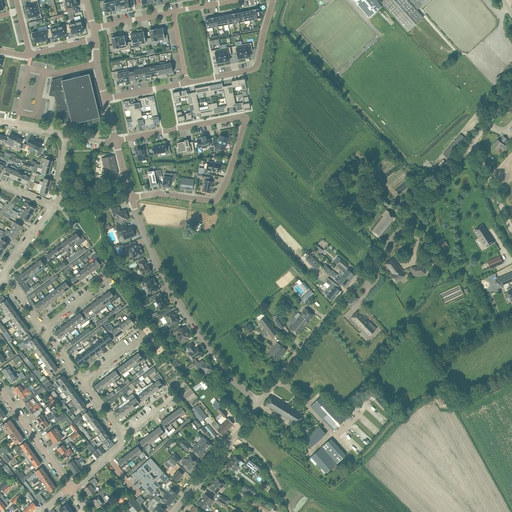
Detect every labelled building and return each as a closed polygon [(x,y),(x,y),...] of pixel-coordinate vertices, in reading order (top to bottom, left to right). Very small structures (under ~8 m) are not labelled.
[(39,9),(37,0),(34,0),(31,1),(31,4),(25,6),(25,7),(24,7),(25,12),(39,9)] [(71,7),(78,5),(77,4),(78,4),(76,0),(73,0),(63,3),(66,12),(72,10),(71,7)] [(108,0),(106,0),(99,1),(100,8),(104,7),(105,12),(111,11),(110,11),(108,0)] [(124,0),(126,8),(131,7),(132,7),(131,3),(134,3),(133,0),(124,0)] [(374,13),(374,12),(375,11),(376,12),(381,7),(375,0),(353,0),(369,18),(374,13)] [(381,0),(380,1),(407,32),(423,18),(416,10),(419,8),(421,6),(421,7),(429,0),(381,0)] [(42,18),(39,9),(25,12),(27,17),(28,18),(35,16),(35,19),(42,18)] [(81,22),(81,19),(74,20),(74,21),(77,30),(77,32),(84,31),(82,25),(83,25),(82,22),(81,22)] [(77,30),(74,21),(69,23),(69,24),(66,25),(68,33),(71,32),(71,34),(77,32),(77,30)] [(59,37),(57,27),(56,25),(50,26),(50,29),(47,29),(49,37),(52,37),(53,38),(59,37)] [(68,33),(66,25),(57,27),(59,37),(65,35),(65,33),(68,33)] [(49,37),(47,29),(46,26),(37,28),(38,30),(38,32),(41,41),(47,40),(46,38),(49,37)] [(156,29),(158,40),(164,39),(165,41),(168,41),(167,34),(164,35),(162,28),(156,29)] [(156,29),(149,30),(151,38),(148,38),(149,44),(159,43),(158,40),(156,29)] [(41,41),(38,32),(38,30),(32,32),(32,34),(31,34),(32,37),(33,37),(34,43),(41,41)] [(148,38),(145,39),(143,32),(142,32),(142,31),(138,32),(138,33),(137,33),(139,46),(149,44),(148,38)] [(139,46),(137,33),(130,34),(132,41),(129,42),(130,48),(139,46)] [(122,35),(119,36),(118,37),(120,50),(130,48),(129,42),(126,43),(124,35),(123,36),(122,35)] [(118,36),(111,38),(112,45),(109,46),(111,52),(120,50),(118,37),(118,36)] [(251,43),(241,45),(244,58),(249,57),(250,57),(249,50),(252,49),(251,43)] [(244,58),(241,45),(232,47),(233,53),(237,52),(238,59),(239,59),(244,58)] [(230,47),(220,49),(223,63),(228,62),(228,61),(229,61),(228,54),(231,53),(230,47)] [(223,63),(220,49),(211,51),(212,57),(215,56),(217,63),(218,63),(223,63)] [(114,72),(115,78),(118,77),(119,83),(125,82),(122,70),(114,72)] [(95,83),(91,84),(89,74),(76,77),(75,77),(70,78),(69,76),(65,77),(52,80),(52,79),(52,80),(51,84),(50,84),(49,88),(50,88),(49,93),(49,92),(50,92),(51,95),(54,96),(54,97),(56,104),(57,108),(60,120),(61,124),(71,122),(72,123),(72,124),(87,120),(91,119),(92,124),(100,122),(99,117),(97,107),(101,106),(101,107),(95,82),(95,83)] [(231,85),(227,86),(229,97),(234,96),(232,88),(241,86),(241,89),(246,88),(245,78),(231,81),(231,85)] [(229,97),(227,86),(223,86),(222,83),(208,86),(210,95),(215,94),(215,91),(223,90),(225,98),(229,97)] [(196,92),(191,93),(193,104),(198,103),(197,95),(205,93),(205,96),(210,95),(208,86),(195,88),(196,92)] [(193,104),(191,93),(187,93),(186,90),(172,93),(174,102),(179,101),(179,98),(187,97),(189,105),(193,104)] [(235,104),(234,96),(229,97),(231,108),(236,107),(236,110),(250,108),(248,98),(243,99),(244,102),(235,104)] [(143,98),(145,107),(150,106),(151,112),(157,111),(154,99),(150,100),(149,97),(143,98)] [(231,108),(229,97),(225,98),(226,105),(218,107),(217,104),(212,105),(214,115),(228,112),(227,108),(231,108)] [(140,108),(145,107),(143,98),(137,99),(138,102),(134,103),(136,115),(142,114),(140,108)] [(130,110),(131,116),(136,115),(134,103),(130,104),(129,101),(123,102),(125,111),(130,110)] [(200,111),(198,103),(193,104),(196,115),(200,114),(201,117),(214,115),(212,105),(208,106),(208,109),(200,111)] [(196,115),(193,104),(189,105),(190,112),(182,114),(181,112),(176,113),(178,122),(192,119),(191,115),(196,115)] [(147,118),(149,128),(155,127),(155,123),(159,122),(157,111),(151,112),(152,117),(147,118)] [(142,114),(136,115),(138,126),(143,125),(143,129),(149,128),(147,118),(143,119),(142,114)] [(134,127),(138,126),(136,115),(131,116),(132,121),(127,122),(129,132),(135,131),(134,127)] [(3,142),(12,146),(16,137),(14,136),(10,134),(8,138),(6,137),(3,142)] [(224,149),(226,143),(229,143),(229,142),(231,136),(226,134),(225,137),(222,136),(220,136),(220,137),(217,145),(214,144),(214,151),(217,151),(217,148),(224,149)] [(460,135),(443,155),(449,160),(466,140),(460,135)] [(210,147),(213,146),(213,138),(208,139),(206,140),(205,136),(201,137),(201,138),(196,139),(198,148),(202,147),(202,148),(207,147),(207,146),(210,145),(210,147)] [(498,140),(492,146),(501,153),(504,150),(500,147),(503,144),(504,142),(507,144),(509,141),(503,136),(499,141),(498,140)] [(20,151),(22,148),(23,146),(20,145),(23,140),(19,138),(18,138),(16,137),(12,146),(20,151)] [(32,148),(35,141),(33,140),(29,138),(26,145),(24,143),(23,146),(22,148),(24,149),(26,145),(29,146),(27,149),(30,151),(32,148)] [(177,153),(186,151),(186,152),(191,152),(191,153),(194,152),(192,142),(188,143),(188,140),(184,140),(184,141),(176,143),(177,146),(176,146),(177,153)] [(35,141),(32,148),(38,151),(38,152),(41,154),(44,148),(41,147),(42,144),(38,142),(35,141)] [(170,154),(169,146),(165,146),(165,144),(152,147),(153,154),(165,152),(166,155),(170,154)] [(136,155),(137,160),(146,158),(144,149),(135,151),(136,154),(136,155)] [(44,158),(42,158),(40,165),(50,168),(51,165),(52,161),(50,160),(51,157),(45,155),(44,158)] [(113,156),(102,158),(106,176),(118,173),(113,156)] [(204,169),(203,173),(209,174),(210,170),(218,172),(220,164),(208,161),(206,169),(204,169)] [(50,168),(40,165),(35,163),(34,167),(42,169),(41,172),(49,174),(50,174),(51,171),(50,171),(50,170),(50,168)] [(11,165),(10,168),(6,167),(3,174),(9,177),(14,166),(11,165)] [(18,172),(15,171),(16,167),(14,166),(9,177),(15,179),(18,172)] [(157,185),(154,170),(148,172),(150,186),(157,185)] [(23,174),(20,182),(26,184),(29,177),(31,173),(25,171),(23,174)] [(23,174),(18,172),(15,179),(20,182),(23,174)] [(33,172),(30,181),(34,182),(36,177),(38,177),(39,174),(33,172)] [(202,191),(211,193),(211,188),(212,189),(212,186),(213,182),(207,181),(208,179),(209,179),(210,175),(202,173),(201,178),(205,178),(204,180),(202,191)] [(166,187),(166,188),(169,188),(169,187),(170,187),(171,181),(175,181),(176,174),(171,174),(171,177),(164,176),(163,186),(166,187)] [(50,184),(51,180),(44,178),(43,182),(40,181),(39,183),(40,183),(39,184),(42,185),(49,187),(50,184)] [(182,178),(180,188),(192,190),(193,180),(182,178)] [(49,187),(42,185),(40,192),(47,194),(49,189),(48,189),(49,187)] [(387,207),(391,202),(383,196),(379,201),(387,207)] [(13,201),(11,203),(15,205),(18,202),(20,200),(16,197),(13,201)] [(25,202),(23,205),(26,207),(24,211),(31,215),(35,208),(28,205),(25,202)] [(121,211),(119,206),(111,209),(114,217),(116,216),(119,223),(129,220),(125,210),(121,211)] [(8,208),(5,212),(11,216),(14,217),(16,213),(8,208)] [(18,213),(17,215),(21,217),(23,218),(27,221),(29,218),(30,219),(32,215),(31,215),(24,211),(21,209),(19,212),(18,213)] [(391,223),(395,218),(386,210),(370,230),(379,238),(392,224),(391,223)] [(11,229),(18,233),(21,226),(15,222),(11,229)] [(126,225),(126,224),(116,228),(119,236),(122,235),(124,240),(135,236),(132,227),(127,229),(125,225),(126,225)] [(483,225),(475,230),(480,237),(479,237),(481,240),(483,243),(487,241),(488,243),(489,244),(490,245),(492,243),(495,242),(489,234),(488,232),(483,225)] [(18,233),(11,229),(9,232),(6,230),(4,233),(7,235),(14,239),(18,233)] [(71,237),(75,243),(77,246),(82,242),(83,242),(85,240),(81,235),(79,237),(76,233),(71,237)] [(75,243),(71,237),(66,241),(70,247),(75,243)] [(0,247),(4,250),(5,250),(6,250),(9,245),(8,245),(8,244),(1,239),(1,240),(0,239),(0,247)] [(68,249),(70,247),(66,241),(65,241),(64,240),(62,242),(63,243),(61,244),(65,251),(67,253),(70,252),(68,249)] [(129,251),(132,258),(142,254),(140,246),(137,248),(135,242),(122,247),(123,250),(125,249),(126,252),(129,251)] [(439,253),(449,247),(446,242),(436,249),(439,253)] [(58,247),(56,248),(60,254),(65,251),(61,244),(60,244),(59,244),(57,245),(58,247)] [(55,258),(60,254),(56,248),(51,252),(55,258)] [(50,262),(55,258),(51,252),(45,256),(50,262)] [(97,261),(101,259),(97,253),(91,258),(93,261),(91,263),(95,269),(96,269),(96,270),(99,268),(98,267),(100,265),(97,261)] [(488,261),(491,268),(503,263),(500,256),(488,261)] [(306,261),(316,270),(320,267),(310,257),(306,261)] [(406,275),(396,262),(393,258),(384,265),(387,269),(392,275),(391,276),(395,283),(406,275)] [(350,280),(354,275),(347,269),(348,269),(348,267),(347,267),(348,265),(341,259),(335,266),(344,273),(345,272),(348,275),(347,277),(350,280)] [(40,270),(45,266),(40,260),(35,264),(40,270)] [(147,265),(144,260),(138,262),(140,268),(139,268),(142,275),(151,271),(148,265),(147,265)] [(91,263),(86,267),(90,273),(95,269),(91,263)] [(40,270),(35,264),(30,267),(35,274),(40,270)] [(90,273),(86,267),(84,265),(82,266),(83,268),(81,271),(85,277),(90,273)] [(418,275),(425,274),(423,265),(411,267),(412,274),(418,273),(418,275)] [(326,266),(323,269),(328,274),(331,271),(326,266)] [(25,271),(30,277),(35,274),(30,267),(25,271)] [(83,278),(85,277),(81,271),(79,268),(76,270),(78,272),(75,274),(80,281),(80,280),(81,281),(83,279),(83,278)] [(30,277),(25,271),(18,276),(19,278),(21,277),(23,279),(24,281),(30,277)] [(342,275),(339,273),(334,279),(344,288),(350,280),(347,277),(348,275),(345,272),(344,273),(342,275)] [(511,280),(511,272),(497,278),(500,286),(511,280)] [(75,284),(80,281),(75,274),(70,278),(75,284)] [(148,288),(151,293),(159,289),(159,288),(160,286),(159,285),(158,284),(157,283),(157,284),(156,285),(153,278),(149,280),(147,277),(141,280),(145,290),(148,288)] [(330,285),(323,293),(327,295),(326,296),(328,297),(332,301),(340,291),(337,288),(338,287),(328,278),(325,282),(330,285)] [(303,281),(300,284),(306,291),(309,289),(303,281)] [(65,282),(60,286),(65,292),(70,288),(65,282)] [(63,294),(65,292),(60,286),(55,290),(60,296),(61,297),(63,295),(63,294)] [(459,286),(440,294),(444,303),(463,295),(459,286)] [(55,300),(60,296),(55,290),(50,293),(55,300)] [(109,291),(104,295),(109,301),(111,304),(119,298),(115,293),(112,295),(109,291)] [(26,298),(28,301),(35,295),(33,292),(26,298)] [(53,301),(55,300),(50,293),(45,297),(50,303),(51,304),(53,302),(53,301)] [(355,293),(346,302),(351,308),(360,297),(355,293)] [(44,307),(50,303),(45,297),(43,294),(41,296),(43,299),(40,301),(44,307)] [(104,305),(109,301),(104,295),(103,294),(101,296),(101,297),(99,299),(104,305)] [(158,310),(160,309),(160,310),(165,308),(165,307),(168,305),(166,300),(167,300),(164,294),(155,298),(157,301),(156,302),(158,306),(156,307),(156,308),(157,310),(158,310)] [(99,299),(98,298),(96,300),(96,301),(94,302),(101,311),(106,307),(104,305),(99,299)] [(4,309),(10,305),(6,299),(5,300),(3,302),(0,304),(2,307),(0,308),(0,309),(1,311),(4,309)] [(44,307),(40,301),(35,305),(34,303),(31,305),(35,310),(37,309),(39,311),(40,311),(43,310),(42,309),(44,307)] [(91,305),(89,306),(94,312),(95,315),(101,311),(94,302),(93,302),(91,304),(91,305)] [(8,314),(14,310),(10,305),(4,309),(6,312),(4,314),(6,316),(8,314)] [(89,316),(94,312),(89,306),(84,310),(84,311),(82,312),(89,321),(92,319),(89,316)] [(314,315),(305,308),(297,319),(306,326),(314,315)] [(167,328),(169,327),(179,322),(178,321),(179,321),(177,318),(176,317),(177,317),(176,316),(176,317),(175,315),(175,314),(174,311),(171,312),(169,309),(157,316),(158,319),(160,319),(164,317),(167,323),(166,325),(165,325),(165,326),(166,327),(167,328)] [(12,319),(18,315),(14,310),(8,314),(12,319)] [(350,319),(353,322),(368,336),(377,328),(358,310),(350,319)] [(79,323),(84,319),(80,313),(74,317),(79,323)] [(277,333),(262,313),(256,317),(272,337),(277,333)] [(128,316),(129,318),(124,321),(129,328),(134,324),(132,321),(136,319),(131,314),(128,316)] [(18,315),(12,319),(9,321),(13,326),(22,320),(18,315)] [(79,323),(74,317),(69,321),(75,328),(77,327),(76,325),(79,323)] [(278,317),(274,320),(281,329),(285,326),(278,317)] [(303,329),(306,326),(297,319),(289,329),(297,335),(302,328),(303,329)] [(22,320),(13,326),(17,331),(25,325),(22,320)] [(66,322),(67,323),(64,325),(71,333),(76,329),(75,328),(69,321),(68,320),(66,322)] [(124,331),(129,328),(124,321),(122,323),(119,320),(117,322),(119,325),(124,331)] [(103,324),(109,332),(112,330),(106,322),(103,324)] [(250,323),(246,326),(250,332),(254,329),(250,323)] [(25,325),(17,331),(19,335),(19,336),(20,338),(23,336),(23,334),(29,330),(25,325)] [(71,333),(64,325),(59,328),(66,337),(71,333)] [(124,331),(119,325),(112,331),(116,337),(124,331)] [(179,327),(171,331),(174,335),(176,334),(181,343),(190,337),(187,332),(185,330),(186,329),(184,327),(180,329),(179,327)] [(59,342),(62,340),(62,339),(65,336),(66,337),(59,328),(54,332),(56,335),(54,336),(59,342)] [(108,334),(102,338),(106,344),(112,340),(108,334)] [(39,343),(35,338),(29,342),(26,344),(29,347),(27,348),(28,350),(33,347),(39,343)] [(101,348),(106,344),(102,338),(97,343),(101,348)] [(96,353),(101,348),(97,343),(94,345),(92,342),(89,344),(91,347),(96,353)] [(36,352),(42,348),(39,343),(33,347),(34,349),(31,352),(33,355),(36,352)] [(195,348),(192,343),(186,347),(189,352),(188,353),(193,360),(202,353),(197,347),(195,348)] [(277,362),(287,350),(281,345),(271,357),(277,362)] [(76,349),(74,346),(67,352),(69,355),(73,352),(73,351),(76,349)] [(91,347),(86,351),(90,357),(96,353),(91,347)] [(46,353),(45,351),(45,350),(44,348),(43,348),(42,348),(36,352),(40,357),(46,353)] [(85,361),(90,357),(86,351),(80,355),(85,361)] [(46,353),(40,357),(44,362),(50,358),(46,353)] [(138,353),(133,357),(138,364),(144,359),(145,360),(147,359),(142,353),(140,355),(138,353)] [(18,355),(3,365),(5,368),(2,371),(6,377),(15,370),(12,366),(22,360),(18,355)] [(79,365),(85,361),(80,355),(75,359),(79,365)] [(139,365),(138,364),(133,357),(128,361),(133,367),(134,369),(139,365)] [(44,362),(46,365),(43,367),(45,370),(54,363),(50,358),(44,362)] [(202,368),(206,374),(213,369),(208,362),(205,364),(202,360),(194,365),(198,371),(202,368)] [(128,361),(123,364),(127,371),(133,367),(128,361)] [(54,363),(45,370),(49,375),(58,368),(54,363)] [(122,375),(127,371),(123,364),(118,368),(122,375)] [(15,370),(6,377),(11,382),(10,383),(17,378),(19,381),(16,383),(16,384),(22,379),(25,377),(22,372),(19,374),(18,373),(15,375),(13,372),(15,370)] [(110,374),(114,380),(120,377),(115,370),(110,374)] [(25,377),(22,379),(24,382),(32,377),(30,374),(25,377)] [(37,376),(44,385),(49,381),(46,378),(44,375),(42,377),(40,374),(37,376)] [(117,384),(114,380),(110,374),(105,378),(109,384),(112,382),(115,385),(117,384)] [(163,386),(160,382),(163,379),(159,374),(154,378),(156,382),(153,384),(158,390),(163,386)] [(65,377),(63,375),(55,382),(59,387),(67,381),(68,380),(66,377),(65,377)] [(100,382),(104,388),(106,390),(111,386),(109,384),(105,378),(100,382)] [(71,386),(67,381),(59,387),(63,392),(71,386)] [(134,386),(137,384),(135,381),(129,386),(132,390),(135,388),(134,386)] [(14,388),(18,393),(27,387),(30,385),(28,382),(21,387),(19,384),(14,388)] [(45,386),(51,393),(54,391),(51,387),(50,388),(49,388),(52,385),(50,382),(45,386)] [(97,393),(104,388),(100,382),(94,386),(95,386),(93,387),(97,393)] [(41,383),(32,390),(34,394),(39,390),(44,387),(41,383)] [(158,390),(153,384),(148,388),(153,394),(158,390)] [(75,391),(71,386),(63,392),(66,397),(68,395),(75,391)] [(27,387),(18,393),(22,399),(27,395),(28,397),(29,397),(33,394),(27,387)] [(148,397),(153,394),(148,388),(143,391),(148,397)] [(34,394),(33,394),(29,397),(28,397),(30,400),(25,403),(27,406),(25,407),(27,409),(27,410),(38,402),(39,402),(35,396),(41,392),(39,390),(34,394)] [(75,391),(68,395),(72,400),(78,396),(75,391)] [(143,391),(138,395),(142,401),(148,397),(143,391)] [(111,397),(109,394),(102,399),(104,402),(111,397)] [(333,431),(345,419),(322,395),(310,406),(333,431)] [(82,401),(82,400),(81,398),(80,398),(78,396),(72,400),(70,402),(74,407),(73,408),(82,401)] [(297,424),(303,416),(272,396),(266,405),(277,412),(276,412),(287,419),(288,418),(297,424)] [(130,401),(134,407),(140,403),(135,397),(130,401)] [(53,398),(44,403),(47,407),(55,401),(53,398)] [(75,411),(78,408),(80,411),(86,406),(82,401),(73,408),(75,411)] [(130,401),(125,405),(129,411),(131,412),(133,410),(132,409),(134,407),(130,401)] [(41,408),(38,402),(27,410),(28,410),(29,412),(31,412),(32,414),(41,408)] [(207,417),(197,404),(191,410),(203,425),(206,424),(203,420),(207,417)] [(129,411),(125,405),(120,409),(124,415),(125,415),(128,414),(127,413),(129,411)] [(124,415),(120,409),(118,407),(113,411),(119,419),(124,415)] [(180,417),(186,413),(181,407),(176,411),(180,417)] [(217,410),(224,418),(227,415),(221,407),(217,410)] [(72,420),(75,417),(70,410),(66,413),(69,416),(72,420)] [(93,415),(89,410),(83,415),(87,420),(93,415)] [(43,416),(42,414),(36,418),(40,423),(53,414),(51,411),(43,416)] [(175,421),(180,417),(176,411),(171,414),(175,421)] [(53,414),(40,423),(44,429),(49,425),(48,423),(55,417),(53,414)] [(175,421),(171,414),(166,418),(170,424),(175,421)] [(79,415),(75,417),(72,420),(78,427),(81,424),(82,423),(81,421),(79,422),(78,421),(82,418),(79,415)] [(97,420),(93,415),(87,420),(91,425),(97,420)] [(170,424),(166,418),(161,422),(165,428),(170,424)] [(196,419),(192,422),(200,431),(204,428),(196,419)] [(220,423),(218,425),(223,429),(225,427),(228,430),(233,424),(227,419),(222,424),(220,423)] [(13,425),(12,422),(11,422),(10,420),(0,426),(3,431),(6,430),(13,425)] [(91,425),(95,430),(100,425),(97,420),(91,425)] [(222,436),(228,430),(225,427),(223,429),(218,425),(215,421),(211,425),(216,430),(222,436)] [(15,427),(13,425),(6,430),(9,435),(16,429),(14,427),(15,427)] [(103,427),(102,428),(100,425),(95,430),(98,435),(104,430),(105,429),(103,427)] [(216,435),(208,425),(205,427),(213,438),(216,435)] [(54,428),(47,433),(51,438),(60,432),(57,426),(54,428)] [(159,437),(164,433),(159,427),(154,430),(159,437)] [(319,427),(304,440),(311,447),(326,434),(319,427)] [(177,432),(175,430),(173,428),(167,433),(170,438),(177,432)] [(16,429),(9,435),(12,439),(20,434),(18,432),(16,429)] [(108,435),(104,430),(98,435),(97,436),(100,441),(108,435)] [(159,437),(154,430),(149,434),(154,440),(159,437)] [(79,435),(77,431),(70,436),(72,440),(79,435)] [(60,432),(51,438),(54,444),(62,439),(62,438),(64,437),(60,432)] [(20,434),(12,439),(11,440),(9,442),(8,442),(10,444),(14,441),(16,444),(23,439),(21,436),(20,434)] [(149,434),(144,438),(149,444),(154,440),(149,434)] [(100,441),(97,444),(99,446),(104,442),(106,445),(112,441),(108,435),(100,441)] [(197,444),(206,452),(213,446),(209,443),(204,437),(197,444)] [(144,438),(139,442),(144,448),(149,444),(144,438)] [(327,442),(309,458),(324,475),(346,455),(331,438),(330,440),(327,442)] [(171,440),(163,446),(165,448),(173,442),(171,440)] [(183,440),(179,443),(186,451),(190,447),(183,440)] [(25,442),(20,445),(18,447),(20,449),(16,452),(18,455),(21,453),(29,447),(25,442)] [(70,443),(64,447),(63,444),(56,449),(57,450),(58,449),(61,454),(70,447),(72,446),(70,443)] [(192,449),(197,454),(201,458),(206,452),(197,444),(192,449)] [(0,452),(3,456),(8,452),(6,449),(5,450),(5,449),(6,447),(4,445),(3,446),(0,449),(0,448),(0,452)] [(138,446),(133,450),(137,457),(142,453),(138,446)] [(29,447),(21,453),(25,458),(33,453),(29,447)] [(74,454),(70,447),(61,454),(65,459),(70,455),(71,456),(74,454)] [(132,460),(137,457),(133,450),(128,454),(132,460)] [(33,453),(25,458),(29,464),(37,458),(33,453)] [(127,464),(132,460),(128,454),(123,458),(127,464)] [(175,454),(172,456),(177,463),(180,460),(175,454)] [(189,455),(182,463),(189,470),(197,462),(189,455)] [(235,456),(227,465),(234,471),(239,464),(241,466),(243,462),(241,461),(235,456)] [(170,466),(172,468),(177,463),(171,457),(166,462),(164,464),(168,468),(170,466)] [(37,458),(29,464),(27,465),(29,468),(33,465),(35,467),(41,464),(37,458)] [(67,464),(71,469),(83,461),(84,461),(82,458),(80,459),(79,459),(77,461),(76,459),(73,461),(73,460),(67,464)] [(122,468),(127,464),(123,458),(118,461),(122,468)] [(138,481),(148,472),(144,467),(147,463),(152,469),(156,465),(150,458),(132,475),(135,478),(136,477),(139,480),(138,481)] [(249,458),(245,463),(251,468),(250,470),(249,471),(254,475),(260,467),(249,458)] [(83,461),(71,469),(75,475),(84,468),(82,466),(85,464),(83,461)] [(8,474),(11,471),(6,465),(5,465),(2,466),(8,474)] [(158,475),(162,472),(156,465),(152,469),(148,472),(138,481),(138,482),(139,481),(142,484),(141,485),(144,488),(155,479),(150,473),(153,470),(158,475)] [(36,478),(45,472),(41,467),(35,472),(36,472),(34,473),(34,475),(36,478)] [(173,471),(169,474),(177,481),(183,475),(178,470),(178,471),(177,469),(174,472),(173,471)] [(20,473),(19,471),(16,473),(21,479),(25,476),(22,472),(20,473)] [(25,480),(33,474),(32,471),(25,476),(21,479),(26,485),(28,484),(25,480)] [(49,477),(45,472),(36,478),(33,481),(31,482),(33,484),(34,483),(34,484),(38,481),(40,484),(49,477)] [(112,472),(108,476),(113,481),(117,478),(112,472)] [(159,477),(164,482),(169,478),(162,472),(158,475),(155,479),(144,488),(147,492),(148,491),(151,494),(150,495),(161,486),(156,480),(159,477)] [(44,489),(52,483),(49,477),(40,484),(35,487),(37,490),(39,488),(39,489),(42,486),(44,489)] [(84,489),(89,495),(95,491),(93,488),(96,486),(96,485),(98,483),(94,477),(88,482),(89,481),(91,484),(84,489)] [(217,479),(210,488),(213,491),(216,493),(217,493),(221,487),(222,488),(224,484),(221,482),(217,479)] [(52,483),(44,489),(36,494),(34,496),(35,497),(40,503),(44,499),(40,494),(42,492),(43,494),(46,492),(46,491),(48,490),(49,492),(47,493),(49,496),(53,493),(52,491),(56,488),(52,483)] [(8,485),(6,487),(2,490),(5,493),(12,487),(9,484),(8,485)] [(167,491),(165,493),(173,500),(178,494),(177,493),(174,491),(176,488),(171,485),(169,488),(170,489),(168,492),(167,491)] [(241,489),(254,497),(257,492),(253,490),(254,489),(250,487),(249,488),(244,485),(241,489)] [(106,492),(104,489),(96,494),(98,493),(99,496),(93,501),(97,508),(103,504),(103,503),(106,501),(104,497),(105,496),(104,494),(106,492)] [(32,501),(34,499),(32,497),(28,491),(25,493),(30,499),(32,501)] [(164,496),(162,500),(165,502),(169,505),(173,500),(165,493),(163,495),(164,496)] [(13,504),(21,496),(19,494),(18,495),(11,501),(13,504)] [(204,497),(198,504),(202,507),(205,509),(207,511),(209,511),(210,509),(210,507),(208,506),(209,504),(211,505),(214,501),(212,500),(209,497),(205,494),(203,497),(204,497)] [(135,499),(138,504),(143,500),(140,495),(135,499)] [(221,495),(219,498),(226,503),(228,500),(228,499),(221,495)] [(0,503),(0,509),(2,511),(6,507),(4,505),(11,499),(8,496),(5,499),(0,503)] [(137,511),(142,509),(133,498),(126,504),(131,511),(137,511)] [(150,505),(150,504),(155,508),(152,511),(163,511),(164,511),(159,506),(161,504),(155,499),(153,498),(151,500),(150,500),(149,501),(149,503),(149,504),(150,505)] [(26,504),(32,511),(37,507),(33,502),(30,504),(28,502),(26,504)] [(66,511),(71,509),(67,503),(62,507),(59,509),(60,511),(66,511)]
